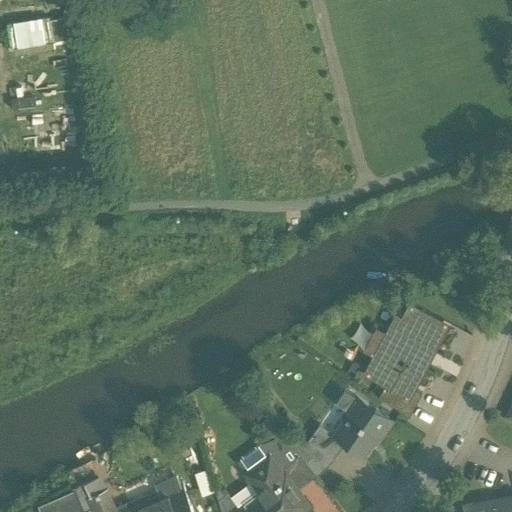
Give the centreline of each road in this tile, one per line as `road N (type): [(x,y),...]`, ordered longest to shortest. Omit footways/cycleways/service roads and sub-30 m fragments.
road 1 (tertiary): [(396,511),(458,432),(511,285)]
road 2 (track): [(233,206),(192,0)]
